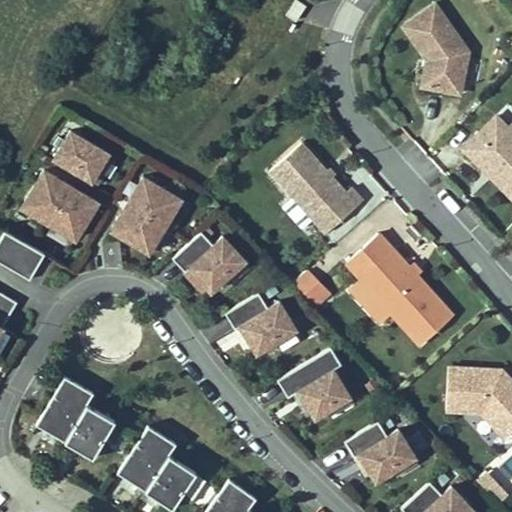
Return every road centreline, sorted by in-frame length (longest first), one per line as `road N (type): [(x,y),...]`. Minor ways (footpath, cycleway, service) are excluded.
road 1 (residential): [(0,410),(65,303),(91,288),(126,287),(153,299),(258,434),(338,511)]
road 2 (residential): [(511,305),(349,120),(336,69),(340,36),(358,0)]
